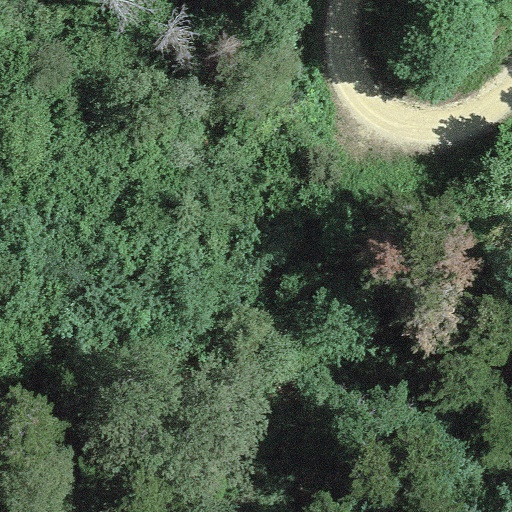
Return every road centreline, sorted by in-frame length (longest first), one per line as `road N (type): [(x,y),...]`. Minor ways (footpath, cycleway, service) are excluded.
road 1 (track): [(355,0),(350,74),(361,102),(412,130),(465,125),(511,93)]
road 2 (track): [(412,130),(256,342)]
